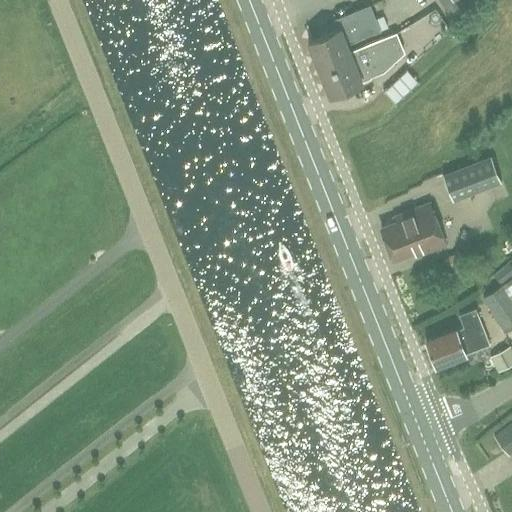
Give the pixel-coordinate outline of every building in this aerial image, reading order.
[(453,0),(438,0),(452,20),(462,13),(453,1),(453,0)] [(356,67),(352,58),(344,39),(352,36),(353,40),(380,30),(369,5),(335,19),(339,28),(308,40),(324,80),(356,67)] [(356,67),(324,80),(330,95),(362,82),(361,80),(383,71),(382,69),(388,66),(403,52),(396,33),(357,49),(360,55),(352,58),(356,67)] [(453,202),(470,195),(500,183),(490,156),(442,175),(453,202)] [(416,256),(445,244),(429,203),(394,216),(396,221),(381,227),(393,259),(414,251),(416,256)] [(505,331),(511,326),(511,279),(483,298),(505,331)] [(436,367),(492,347),(478,309),(460,316),(465,328),(426,342),(436,367)] [(511,348),(497,358),(508,374),(511,371),(511,348)] [(510,455),(511,453),(511,420),(494,435),(510,455)]
